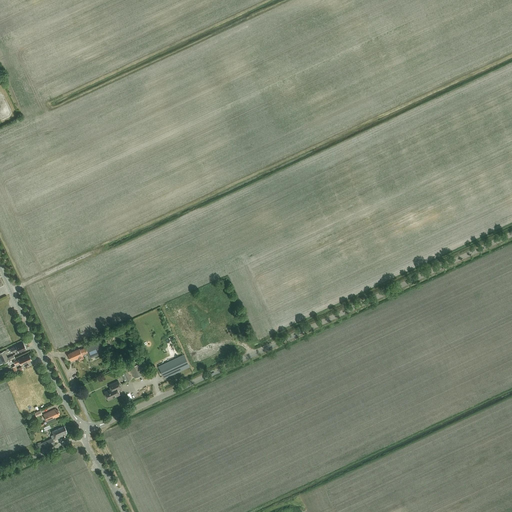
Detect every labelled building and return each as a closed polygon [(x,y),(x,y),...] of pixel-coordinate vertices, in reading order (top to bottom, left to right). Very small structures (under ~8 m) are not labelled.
[(185,297),(165,305),(191,365),(210,357),(185,297)] [(224,336),(227,334),(220,325),(207,335),(218,349),(228,341),(224,336)] [(80,349),(69,354),(71,360),(78,358),(79,360),(84,358),(83,355),(88,353),(90,358),(107,351),(102,340),(85,347),(86,348),(80,351),(80,349)] [(10,349),(11,353),(17,350),(18,353),(26,349),(25,349),(26,349),(25,346),(24,347),(23,343),(10,349)] [(4,351),(0,352),(0,364),(15,358),(13,355),(7,358),(4,351)] [(164,378),(190,366),(184,354),(159,366),(164,378)] [(30,356),(29,356),(28,355),(13,362),(14,364),(15,365),(20,363),(21,365),(25,363),(25,364),(27,363),(27,362),(31,361),(31,360),(30,358),(30,357),(30,356)] [(135,378),(144,374),(139,363),(130,367),(135,378)] [(130,364),(119,369),(120,371),(125,383),(130,381),(125,370),(130,367),(131,366),(130,364)] [(109,386),(111,390),(104,393),(108,401),(120,395),(118,390),(122,389),(118,382),(109,386)] [(56,410),(56,409),(44,414),(46,419),(48,422),(56,418),(59,416),(58,415),(60,414),(58,410),(56,410)] [(41,450),(45,448),(55,443),(53,439),(55,438),(56,440),(67,434),(66,431),(67,431),(65,426),(52,432),(54,435),(51,436),(52,438),(38,445),(41,450)]
